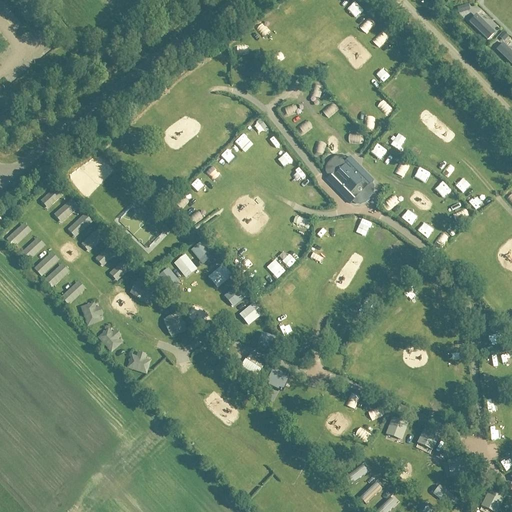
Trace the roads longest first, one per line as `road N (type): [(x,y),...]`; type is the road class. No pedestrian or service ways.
road 1 (unclassified): [(0,186),(75,119),(238,0)]
road 2 (unclassified): [(511,117),(398,0)]
